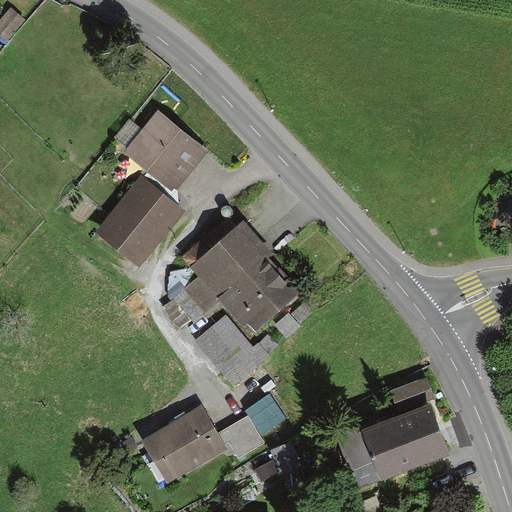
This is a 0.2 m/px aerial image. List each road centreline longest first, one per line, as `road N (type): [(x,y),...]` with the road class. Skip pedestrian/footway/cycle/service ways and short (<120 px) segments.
road 1 (residential): [(428,321),(192,61),(105,0)]
road 2 (unknown): [(271,146),(204,208),(158,271),(171,327),(219,406)]
road 3 (residential): [(510,511),(484,431),(428,321)]
